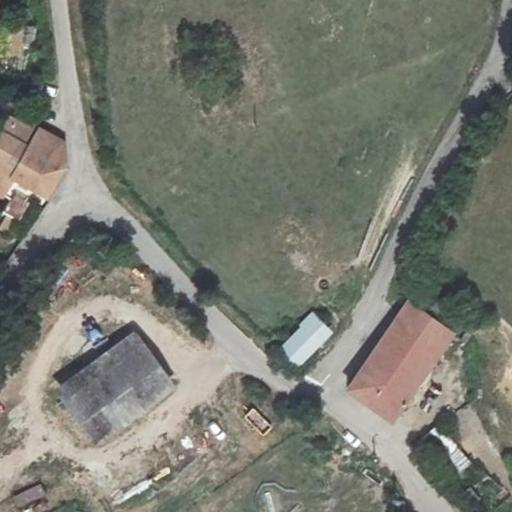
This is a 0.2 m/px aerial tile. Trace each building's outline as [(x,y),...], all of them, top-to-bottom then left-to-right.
[(6,108),(0,115),(0,124),(61,159),(66,143),(6,108)] [(48,192),(61,159),(0,124),(0,190),(12,199),(1,224),(16,231),(36,186),(48,192)] [(348,393),(374,410),(393,421),(450,330),(403,301),(348,393)] [(283,348),(302,364),(333,328),(315,312),(283,348)] [(167,391),(132,340),(60,389),(95,440),(167,391)] [(67,445),(78,436),(59,413),(48,421),(67,445)] [(130,490),(156,474),(148,461),(122,478),(130,490)]
